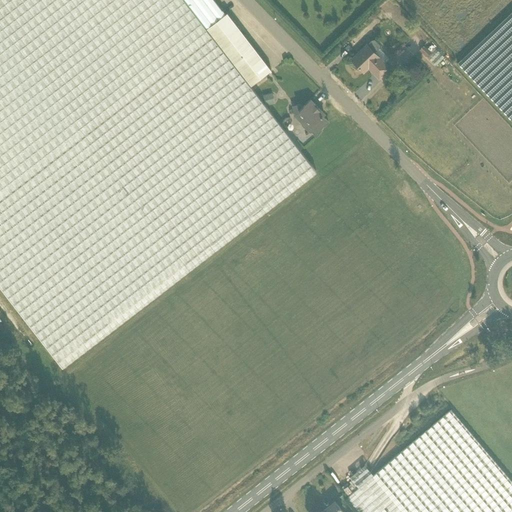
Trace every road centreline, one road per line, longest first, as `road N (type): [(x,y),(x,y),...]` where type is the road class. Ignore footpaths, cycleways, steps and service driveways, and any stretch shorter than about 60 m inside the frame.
road 1 (tertiary): [(470,229),(245,0)]
road 2 (secondary): [(236,511),(413,371)]
road 3 (unclassified): [(268,511),(405,406),(413,371)]
